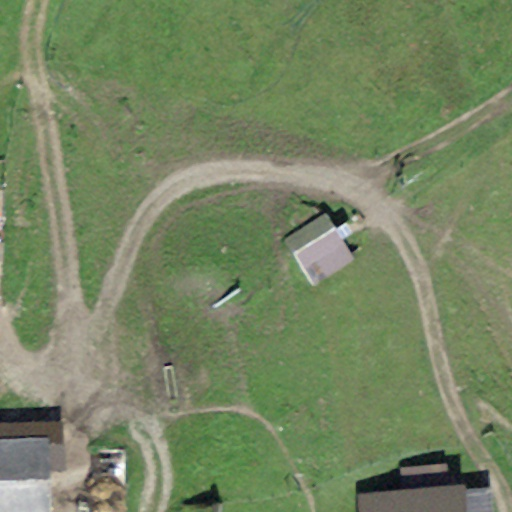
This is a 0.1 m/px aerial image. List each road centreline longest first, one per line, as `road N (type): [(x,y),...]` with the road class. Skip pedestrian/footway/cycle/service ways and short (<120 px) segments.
road 1 (track): [(501,511),(500,486),(466,430),(406,246),(371,204),(277,169),(172,180),(126,248),(86,393)]
road 2 (track): [(36,79),(86,393)]
road 3 (track): [(150,511),(160,488),(151,434),(86,393)]
